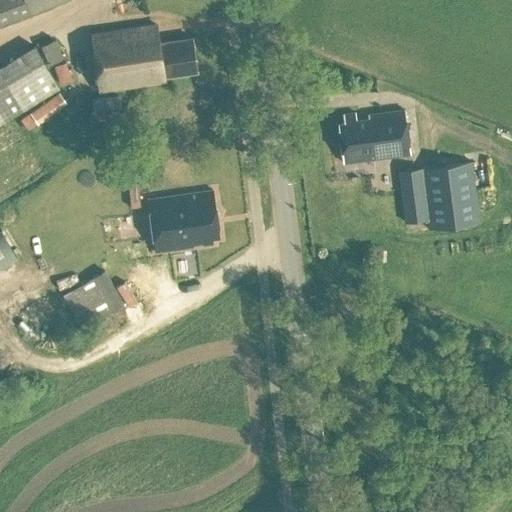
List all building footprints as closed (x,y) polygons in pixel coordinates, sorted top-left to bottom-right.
[(0,0),(0,24),(62,0),(0,0)] [(160,42),(157,25),(91,34),(100,89),(166,80),(165,76),(197,71),(192,37),(160,42)] [(55,39),(42,44),(50,65),(63,59),(55,39)] [(59,87),(46,66),(34,45),(0,65),(0,122),(16,112),(59,87)] [(65,62),(54,65),(60,85),(72,81),(65,62)] [(58,91),(30,111),(37,122),(66,102),(58,91)] [(127,104),(91,110),(93,124),(129,119),(127,104)] [(409,153),(404,110),(365,115),(365,118),(355,119),(354,112),(342,113),(343,122),(338,123),(342,160),(409,153)] [(132,172),(159,150),(146,133),(118,155),(132,172)] [(427,229),(479,223),(471,162),(398,170),(403,221),(426,219),(427,229)] [(211,241),(218,239),(210,192),(144,203),(153,255),(211,245),(211,241)] [(0,266),(17,257),(0,229),(0,266)] [(105,270),(72,289),(89,319),(91,321),(124,302),(105,270)]
